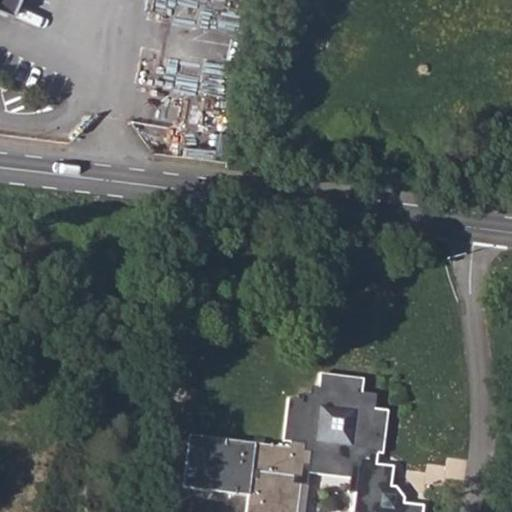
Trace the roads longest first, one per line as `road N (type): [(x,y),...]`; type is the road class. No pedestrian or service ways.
road 1 (secondary): [(511,234),(0,164)]
road 2 (track): [(232,192),(275,0)]
road 3 (unknown): [(103,177),(84,0)]
